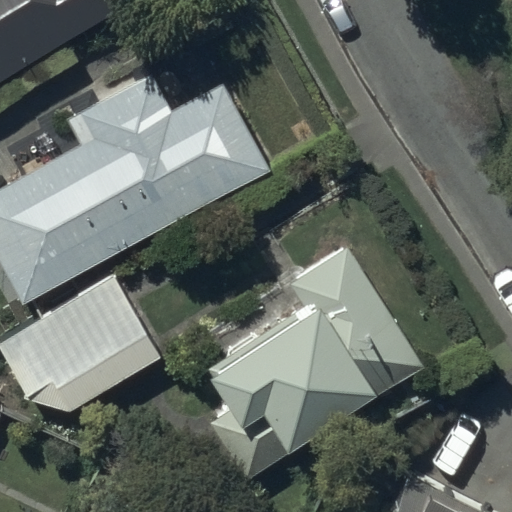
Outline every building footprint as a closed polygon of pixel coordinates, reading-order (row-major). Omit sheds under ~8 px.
[(0,0),(0,56),(93,0),(0,0)] [(0,244),(18,279),(271,146),(205,22),(76,90),(90,115),(0,162),(0,244)] [(416,348),(344,237),(199,331),(235,385),(209,402),(246,458),(416,348)] [(116,279),(2,346),(29,393),(73,406),(161,354),(116,279)] [(511,511),(511,502),(402,452),(374,511),(511,511)] [(141,511),(97,490),(86,511),(141,511)]
